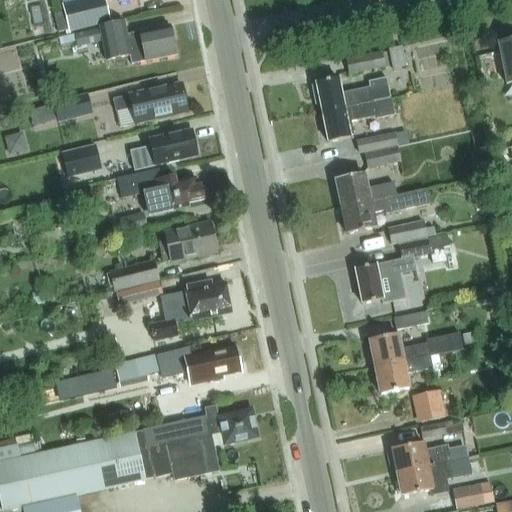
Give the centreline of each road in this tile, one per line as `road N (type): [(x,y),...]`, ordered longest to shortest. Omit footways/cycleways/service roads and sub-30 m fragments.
road 1 (tertiary): [(324,511),(223,36)]
road 2 (residential): [(393,0),(223,36)]
